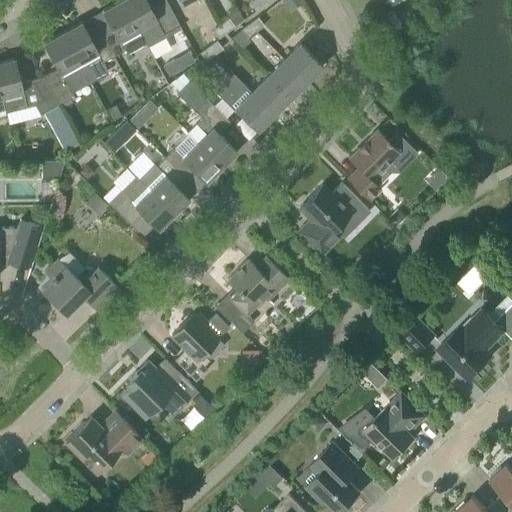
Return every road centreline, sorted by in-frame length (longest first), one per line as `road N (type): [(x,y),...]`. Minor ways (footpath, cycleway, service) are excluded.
road 1 (residential): [(76,372),(356,96),(360,72),(335,18)]
road 2 (residential): [(511,411),(500,403),(469,417),(372,511)]
